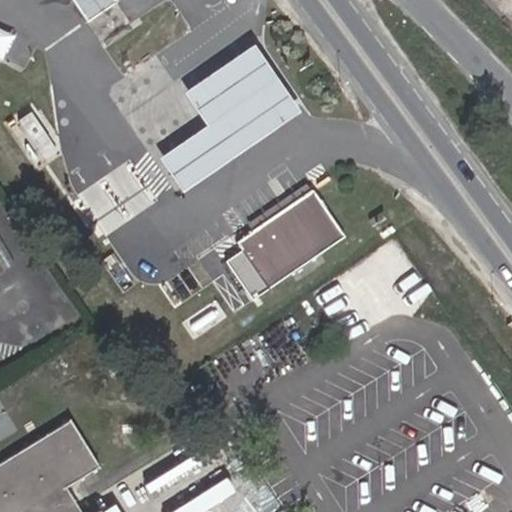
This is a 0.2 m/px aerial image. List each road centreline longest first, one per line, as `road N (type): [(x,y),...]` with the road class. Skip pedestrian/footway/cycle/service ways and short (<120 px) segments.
road 1 (secondary): [(309,0),(511,279)]
road 2 (unknown): [(455,369),(420,325),(358,333),(271,388),(265,400),(302,464)]
road 3 (secondary): [(511,235),(340,0)]
road 4 (unknown): [(455,369),(302,464)]
road 5 (unknown): [(366,511),(498,430)]
road 6 (unclassified): [(511,95),(422,0)]
